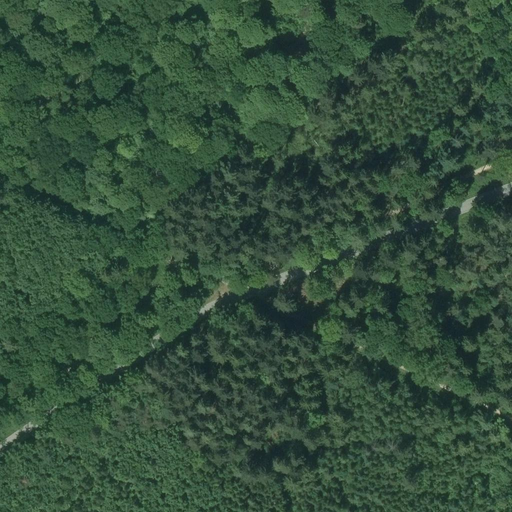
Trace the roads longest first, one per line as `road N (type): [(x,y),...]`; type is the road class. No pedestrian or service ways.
road 1 (tertiary): [(511,186),(195,315),(0,449)]
road 2 (track): [(213,273),(511,419)]
road 3 (track): [(213,273),(281,264),(511,158)]
road 4 (unknown): [(138,242),(160,221),(184,172),(225,56),(283,0)]
road 5 (track): [(0,412),(60,377),(179,262)]
road 6 (track): [(0,167),(26,188),(179,262)]
road 7 (unknown): [(0,100),(36,130),(101,212),(140,237)]
road 8 (unknown): [(138,242),(95,297),(0,370)]
